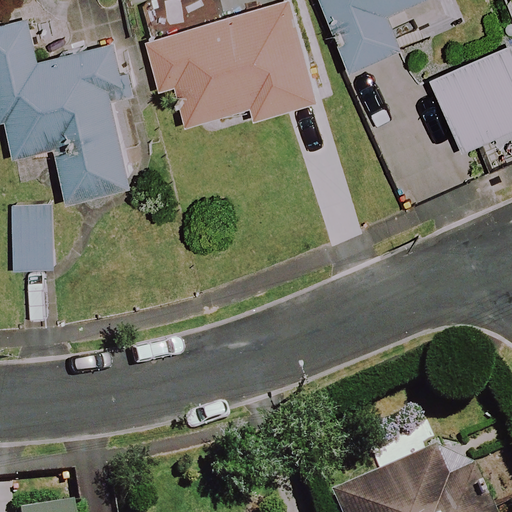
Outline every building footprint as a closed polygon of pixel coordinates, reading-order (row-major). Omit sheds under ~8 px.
[(330,95),(300,0),(178,0),(146,10),(170,88),(183,85),(194,120),(258,101),(262,115),(330,95)] [(415,0),(330,0),(359,65),(408,43),(394,10),(415,0)] [(49,58),(37,14),(0,24),(0,79),(21,152),(62,140),(78,197),(145,177),(122,96),(141,90),(125,36),(49,58)] [(511,131),(511,43),(437,74),(466,149),(511,131)] [(60,265),(57,199),(19,201),(22,267),(60,265)] [(450,484),(425,422),(368,446),(381,475),(331,496),(337,511),(486,511),(471,475),(450,484)]
